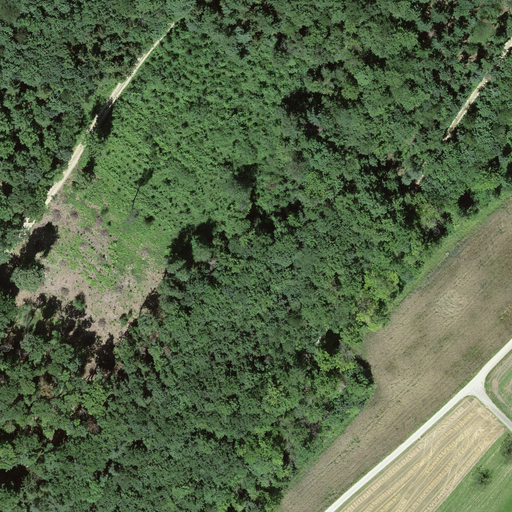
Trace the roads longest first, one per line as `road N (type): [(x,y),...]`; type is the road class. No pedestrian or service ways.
road 1 (track): [(511,41),(206,511)]
road 2 (track): [(192,0),(111,93),(0,250)]
road 3 (track): [(511,341),(327,511)]
